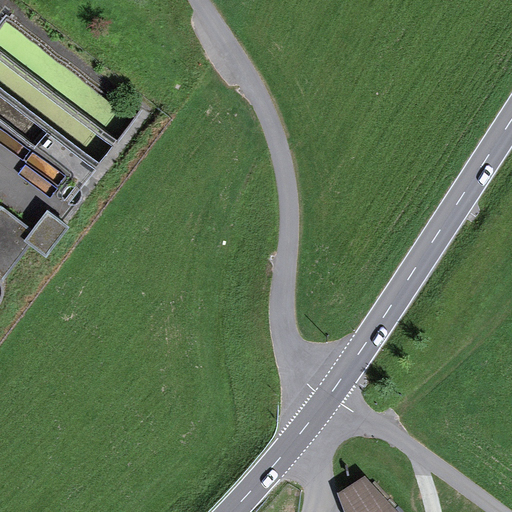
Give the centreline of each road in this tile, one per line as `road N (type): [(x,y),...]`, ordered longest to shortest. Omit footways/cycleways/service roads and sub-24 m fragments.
road 1 (unclassified): [(196,0),(252,83),(278,156),(288,222),(279,307),(286,352),(323,404)]
road 2 (primary): [(511,119),(323,404)]
road 3 (residential): [(496,511),(372,424),(323,404)]
road 4 (primary): [(323,404),(231,511)]
